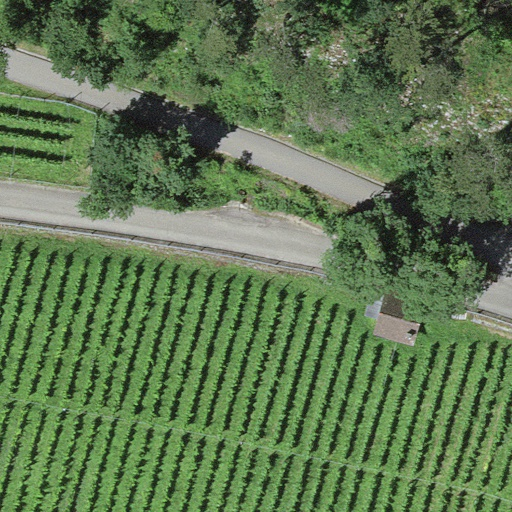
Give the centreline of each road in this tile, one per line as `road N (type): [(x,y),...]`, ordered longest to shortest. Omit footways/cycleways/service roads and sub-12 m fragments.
road 1 (track): [(511,256),(378,193),(0,59)]
road 2 (track): [(511,297),(244,231),(0,196)]
